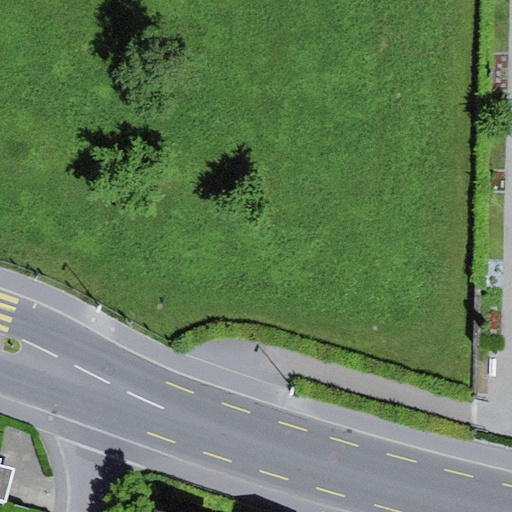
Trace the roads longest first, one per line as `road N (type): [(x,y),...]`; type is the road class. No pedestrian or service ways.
road 1 (primary): [(507,511),(98,388)]
road 2 (residential): [(98,388),(81,511)]
